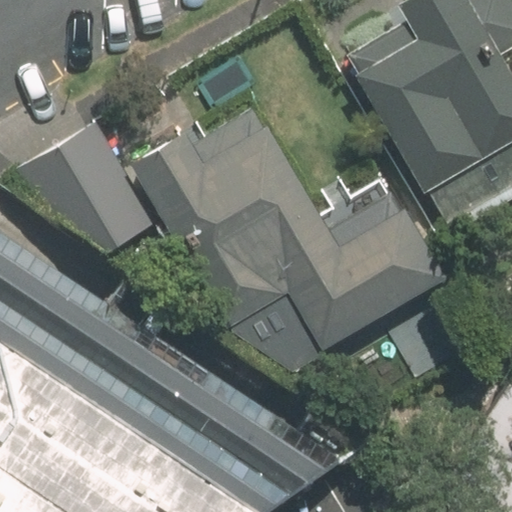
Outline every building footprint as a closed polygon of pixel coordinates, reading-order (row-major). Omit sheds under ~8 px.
[(511,0),(397,0),(409,20),(343,59),(420,191),(511,137),(511,80),(496,53),(511,44),(511,0)] [(219,333),(286,370),(439,287),(380,178),(353,192),(344,175),(304,196),(257,108),(189,144),(179,127),(124,157),(219,333)] [(30,200),(96,249),(144,228),(97,124),(13,162),(30,200)] [(362,447),(0,227),(0,511),(254,511),(264,506),(293,489),(362,447)] [(511,400),(511,386),(493,351),(429,386),(454,432),(511,400)]
